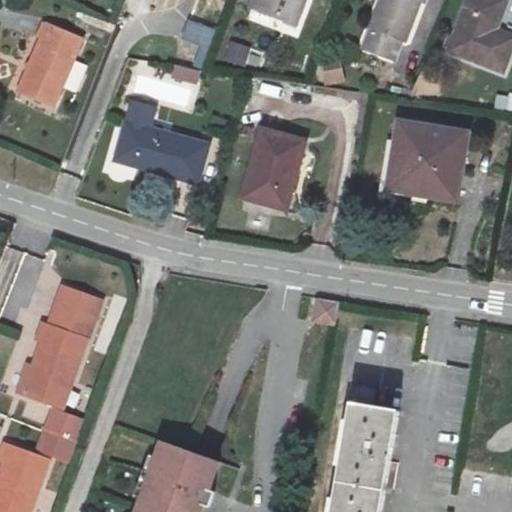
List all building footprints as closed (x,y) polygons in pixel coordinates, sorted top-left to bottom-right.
[(257,0),(254,7),(288,22),(296,0),(257,0)] [(296,0),(288,22),(299,26),(308,0),(296,0)] [(420,0),(383,0),(367,43),(394,53),(400,36),(406,39),(420,0)] [(511,49),(511,33),(498,28),(490,25),(493,18),(501,22),(508,0),(469,0),(450,48),(503,71),(511,49)] [(498,28),(501,22),(493,18),(490,25),(498,28)] [(83,37),(47,22),(19,90),(54,105),(83,37)] [(178,59),(207,66),(215,28),(187,22),(178,59)] [(220,59),(245,68),(252,49),(226,41),(220,59)] [(66,89),(79,93),(86,66),(73,62),(66,89)] [(342,63),(319,64),(320,83),(343,82),(342,63)] [(209,139),(128,113),(115,150),(196,177),(209,139)] [(470,132),(404,122),(393,188),(421,192),(421,185),(460,191),(470,132)] [(305,139),(261,126),(240,194),(285,208),(305,139)] [(58,397),(67,400),(113,286),(66,270),(50,315),(43,313),(37,328),(50,332),(38,361),(29,385),(58,397)] [(310,323),(336,326),(339,301),(312,299),(310,323)] [(29,385),(38,361),(28,357),(18,383),(29,385)] [(371,511),(385,424),(356,418),(358,399),(339,395),(321,511),(371,511)] [(67,400),(58,397),(46,424),(84,437),(95,409),(67,400)] [(32,511),(55,453),(4,434),(0,443),(0,453),(7,457),(0,475),(0,501),(29,511),(32,511)] [(203,511),(221,463),(165,442),(140,511),(203,511)]
